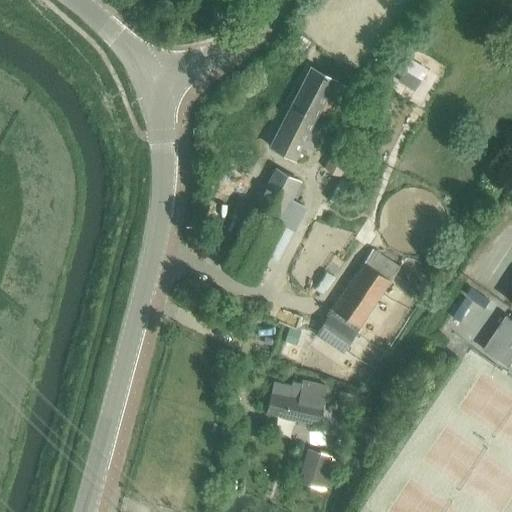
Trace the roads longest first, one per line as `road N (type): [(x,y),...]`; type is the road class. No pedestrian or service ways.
road 1 (unclassified): [(86,511),(158,228),(162,136),(149,89)]
road 2 (unclassified): [(149,89),(225,53),(273,0)]
